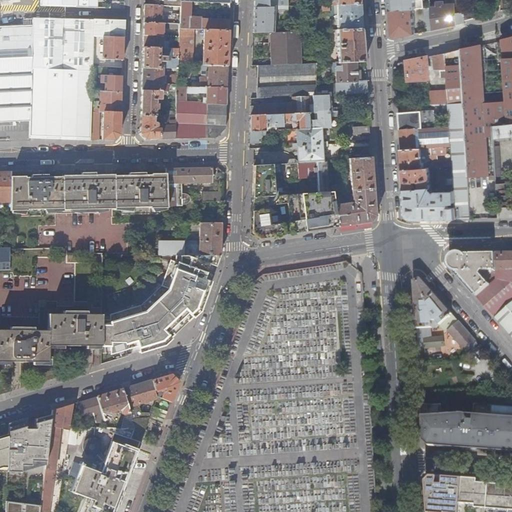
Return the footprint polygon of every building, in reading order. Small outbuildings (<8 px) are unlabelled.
[(432,25),(432,30),(440,29),(453,27),(466,23),(465,21),(465,10),(463,0),(452,0),(453,2),(438,3),(439,8),(431,9),(432,25)] [(179,24),(179,29),(193,29),(204,30),(230,31),(230,20),(190,18),(191,2),(180,2),(180,6),(180,13),(179,24)] [(338,30),(363,30),(361,4),(337,5),(337,17),(334,17),(334,20),(338,20),(338,30)] [(145,5),(144,23),(161,23),(161,6),(150,5),(145,5)] [(269,7),(255,7),(254,33),(272,32),(275,32),(275,10),(281,10),(281,12),(289,12),(289,6),(274,7),(269,7)] [(465,10),(465,21),(477,18),(474,8),(465,10)] [(414,10),(391,11),(393,35),(398,39),(432,31),(432,30),(432,25),(422,27),(415,27),(415,21),(417,20),(417,17),(414,17),(414,10)] [(0,122),(30,121),(30,139),(35,139),(35,136),(42,136),(42,139),(57,139),(57,137),(65,137),(65,139),(79,140),(79,138),(87,138),(87,140),(91,140),(92,112),(92,108),(93,96),(93,91),(95,37),(103,37),(124,38),(124,21),(94,19),(94,20),(83,20),(83,22),(79,22),(79,20),(64,19),(64,22),(55,21),(55,19),(43,19),(43,21),(33,21),(33,26),(0,27),(0,122)] [(144,23),(144,35),(163,36),(163,28),(174,28),(179,29),(179,24),(161,23),(144,23)] [(178,49),(178,64),(182,64),(192,65),(193,29),(179,29),(179,37),(178,49)] [(228,66),(230,31),(204,30),(203,65),(228,66)] [(337,30),(339,62),(357,61),(365,61),(363,30),(338,30),(337,30)] [(275,32),(272,32),(273,65),(300,64),(299,31),(275,32)] [(144,35),(143,48),(163,49),(163,36),(144,35)] [(460,51),(463,103),(466,139),(468,178),(469,184),(489,183),(486,136),(494,136),(493,127),(511,124),(511,36),(502,39),(503,46),(506,102),(485,104),(481,47),(481,46),(460,50),(460,51)] [(102,59),(123,60),(124,38),(103,37),(103,44),(100,44),(100,46),(103,46),(102,59)] [(503,46),(481,47),(485,104),(506,102),(503,46)] [(177,69),(178,64),(178,49),(163,49),(143,48),(143,68),(162,68),(177,69)] [(448,90),(449,104),(463,103),(460,51),(446,54),(447,76),(448,86),(448,90)] [(440,77),(447,76),(446,54),(433,56),(434,70),(440,70),(440,77)] [(427,57),(407,61),(409,81),(429,79),(427,57)] [(317,86),(257,88),(257,99),(284,97),(299,97),(310,96),(329,95),(368,94),(367,81),(358,81),(357,61),(339,62),(333,62),(333,72),(336,72),(337,86),(317,88),(317,86)] [(273,65),(258,65),(258,77),(317,75),(317,63),(300,64),(273,65)] [(191,87),(227,88),(228,66),(203,65),(201,65),(201,74),(206,74),(206,77),(208,77),(208,78),(200,77),(199,82),(192,82),(191,87)] [(143,68),(142,91),(161,91),(168,92),(168,86),(162,86),(162,83),(164,83),(164,77),(162,77),(162,68),(143,68)] [(101,92),(122,93),(122,77),(106,76),(106,82),(102,82),(101,84),(106,84),(106,89),(101,89),(101,92)] [(206,104),(227,105),(227,88),(191,87),(187,87),(187,93),(197,94),(199,93),(206,93),(206,98),(203,98),(203,103),(206,103),(206,104)] [(430,91),(431,106),(449,104),(448,90),(430,91)] [(92,108),(92,112),(98,112),(103,112),(121,113),(122,93),(101,92),(93,91),(93,96),(97,96),(100,96),(100,102),(97,101),(97,105),(100,105),(100,109),(92,108)] [(142,91),(141,115),(154,115),(156,115),(156,109),(158,109),(158,104),(156,104),(156,100),(161,100),(161,94),(161,91),(142,91)] [(175,139),(216,138),(226,129),(227,105),(206,104),(206,103),(203,103),(203,98),(206,98),(206,93),(199,93),(197,94),(187,93),(177,93),(176,111),(175,139)] [(329,95),(310,96),(311,113),(317,113),(330,112),(329,95)] [(310,96),(299,97),(300,113),(311,113),(310,96)] [(299,97),(284,97),(284,104),(287,104),(288,114),(300,113),(299,97)] [(463,103),(449,104),(450,127),(451,140),(452,147),(452,162),(453,167),(453,175),(453,179),(468,178),(466,139),(463,103)] [(262,106),(251,107),(251,115),(288,114),(287,104),(284,104),(262,105),(262,106)] [(160,139),(175,139),(176,111),(167,111),(167,115),(160,115),(160,116),(160,129),(160,139)] [(311,129),(322,128),(331,128),(330,117),(338,116),(337,111),(330,112),(317,113),(318,120),(311,120),(311,129)] [(92,112),(91,140),(99,140),(100,126),(97,126),(98,112),(92,112)] [(103,112),(102,140),(115,140),(120,135),(121,113),(103,112)] [(433,112),(398,114),(399,130),(417,129),(434,128),(433,112)] [(288,114),(251,115),(250,132),(268,131),(276,131),(276,127),(283,127),(283,123),(295,122),(295,130),(297,130),(310,129),(311,129),(311,120),(311,113),(300,113),(288,114)] [(146,139),(160,139),(160,129),(158,129),(158,125),(156,122),(154,122),(154,115),(141,115),(140,134),(146,139)] [(511,124),(493,127),(494,136),(494,140),(511,137),(511,124)] [(354,135),(371,134),(370,125),(353,126),(354,135)] [(450,127),(434,128),(417,129),(418,149),(446,147),(452,147),(451,140),(450,127)] [(310,129),(310,145),(328,144),(328,142),(323,142),(322,128),(311,129),(310,129)] [(293,143),(293,146),(310,145),(310,129),(297,130),(298,143),(293,143)] [(417,129),(399,130),(401,147),(401,150),(418,149),(417,129)] [(268,131),(250,132),(249,144),(259,143),(260,140),(264,139),(264,136),(268,136),(268,131)] [(486,136),(489,183),(496,183),(494,140),(494,136),(486,136)] [(328,144),(310,145),(311,161),(317,161),(324,161),(323,147),(328,147),(328,144)] [(310,145),(293,146),(293,148),(298,148),(299,162),(311,161),(310,145)] [(418,149),(401,150),(402,170),(430,168),(453,167),(452,162),(438,162),(437,156),(447,155),(446,147),(418,149)] [(352,191),(375,189),(373,158),(350,159),(351,173),(351,176),(348,176),(348,180),(351,180),(352,191)] [(318,171),(319,191),(319,193),(329,192),(327,170),(328,170),(328,160),(324,161),(317,161),(317,167),(318,171)] [(273,163),(253,163),(252,198),(300,194),(319,193),(319,191),(312,192),(275,193),(273,163)] [(213,183),(213,168),(166,168),(166,174),(168,208),(182,207),(182,206),(185,206),(187,204),(189,202),(189,198),(187,195),(184,193),(182,193),(181,184),(213,183)] [(430,168),(402,170),(403,173),(404,190),(430,188),(432,188),(430,168)] [(11,175),(11,171),(0,171),(0,201),(8,202),(11,202),(11,175)] [(168,209),(168,208),(166,174),(151,174),(151,175),(115,175),(115,174),(105,174),(63,175),(63,176),(27,176),(27,175),(11,175),(11,202),(11,208),(11,210),(27,210),(28,209),(63,208),(63,209),(64,209),(105,208),(115,208),(115,210),(150,209),(150,210),(168,209)] [(470,220),(468,178),(453,179),(454,185),(454,192),(456,220),(470,220)] [(430,188),(404,190),(406,215),(406,216),(412,221),(456,220),(454,192),(437,192),(435,195),(430,188)] [(336,205),(339,227),(372,222),(377,215),(375,189),(352,191),(353,202),(336,205)] [(204,202),(223,202),(223,192),(204,192),(204,202)] [(300,194),(305,232),(339,227),(336,205),(335,198),(334,192),(329,192),(319,193),(300,194)] [(300,194),(252,198),(251,232),(259,238),(305,232),(300,194)] [(497,204),(498,219),(511,218),(511,208),(501,209),(501,204),(509,203),(509,198),(497,198),(497,204)] [(174,255),(221,254),(222,223),(200,223),(200,240),(159,241),(159,255),(172,255),(172,250),(174,250),(174,255)] [(0,247),(0,270),(11,270),(11,247),(0,247)] [(511,252),(496,253),(496,270),(511,269),(511,252)] [(456,272),(477,297),(496,279),(496,275),(493,275),(493,277),(488,282),(481,274),(482,270),(493,270),(496,270),(496,253),(455,253),(450,265),(456,272)] [(221,254),(174,255),(164,286),(142,305),(111,315),(111,317),(103,317),(103,346),(126,346),(127,349),(136,346),(138,345),(140,352),(165,345),(172,339),(167,333),(189,312),(194,318),(201,311),(211,282),(204,279),(206,275),(210,263),(217,266),(219,261),(221,254)] [(496,275),(496,279),(501,281),(511,282),(511,269),(496,270),(496,275)] [(441,325),(453,314),(421,278),(414,280),(416,307),(417,328),(428,328),(433,327),(433,326),(432,324),(432,321),(436,321),(440,325),(441,325)] [(496,279),(477,297),(481,301),(495,317),(511,301),(511,282),(501,281),(496,279)] [(511,301),(495,317),(510,334),(511,336),(511,301)] [(459,321),(453,314),(441,325),(444,329),(449,330),(459,321)] [(0,363),(48,363),(49,347),(103,347),(103,346),(103,317),(103,315),(50,315),(49,332),(0,331),(0,363)] [(476,341),(459,321),(449,330),(466,349),(476,341)] [(428,328),(417,328),(418,340),(429,339),(428,328)] [(429,339),(418,340),(418,348),(444,346),(444,337),(429,339)] [(480,346),(476,341),(466,349),(465,350),(470,355),(480,346)] [(155,399),(156,397),(171,403),(178,385),(169,375),(123,390),(129,407),(138,404),(139,407),(142,406),(141,403),(155,399)] [(129,407),(123,390),(98,397),(102,413),(104,421),(110,419),(112,416),(111,413),(120,411),(122,413),(125,415),(130,413),(129,408),(129,407)] [(102,413),(98,397),(81,402),(85,418),(102,413)] [(443,403),(433,404),(434,414),(444,413),(443,403)] [(511,405),(476,403),(475,413),(511,416),(511,405)] [(73,417),(75,404),(68,406),(64,429),(71,430),(71,426),(73,417)] [(422,405),(423,415),(434,414),(433,404),(422,405)] [(64,429),(68,406),(53,410),(40,511),(50,511),(55,472),(57,457),(56,457),(58,442),(59,442),(60,432),(63,432),(64,429)] [(152,408),(148,419),(144,431),(145,431),(160,431),(167,413),(152,408)] [(423,415),(423,428),(424,439),(429,446),(511,452),(511,416),(475,413),(459,412),(444,413),(434,414),(423,415)] [(132,418),(130,413),(125,415),(123,425),(122,429),(134,430),(144,431),(148,419),(132,418)] [(29,420),(29,418),(9,424),(9,434),(8,442),(27,443),(28,420),(29,420)] [(145,431),(144,431),(134,430),(131,439),(141,443),(145,431)] [(0,465),(8,466),(8,442),(9,434),(0,436),(0,465)] [(84,444),(83,446),(102,448),(100,444),(99,441),(100,438),(96,436),(91,435),(88,436),(86,437),(87,440),(84,444)] [(114,511),(121,494),(129,473),(137,452),(138,449),(124,444),(124,446),(113,442),(100,474),(83,467),(84,466),(82,465),(72,492),(87,498),(81,511),(114,511)] [(102,448),(83,446),(83,449),(85,453),(88,456),(92,457),(96,457),(99,454),(101,451),(102,448)] [(461,511),(462,507),(463,482),(464,478),(432,476),(431,486),(431,490),(427,490),(428,511),(461,511)] [(471,483),(463,482),(462,507),(511,510),(511,485),(484,484),(471,483)]
